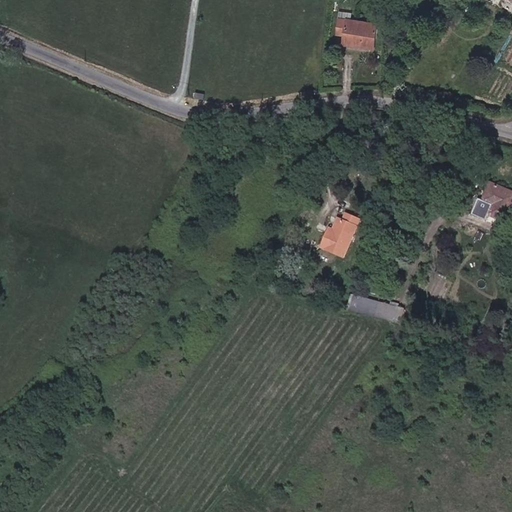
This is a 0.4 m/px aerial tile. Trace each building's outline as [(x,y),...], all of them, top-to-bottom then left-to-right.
[(339,18),(337,34),(344,35),(342,44),(373,48),(376,24),(339,18)] [(511,190),(493,182),(485,201),(493,205),(490,213),(509,221),(511,212),(511,190)] [(362,219),(347,213),(344,219),(340,217),(333,234),(329,232),(323,246),(346,256),(362,219)] [(352,298),(349,311),(354,313),(402,325),(405,319),(407,313),(352,298)] [(409,327),(410,320),(405,319),(402,325),(409,327)]
